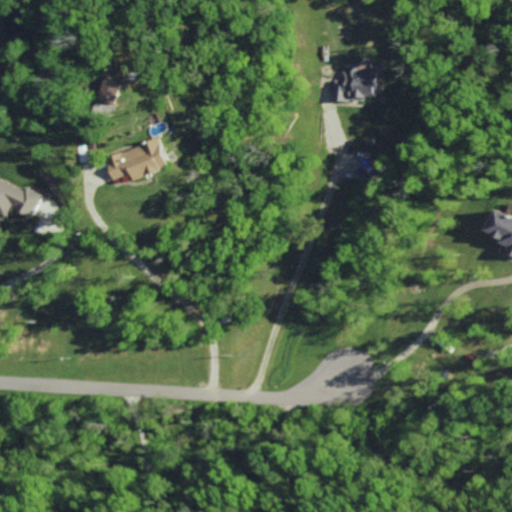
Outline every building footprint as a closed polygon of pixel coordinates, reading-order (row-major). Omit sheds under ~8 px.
[(339,98),(384,100),(385,62),(373,62),(373,68),(351,67),(351,81),(340,80),(339,98)] [(126,86),(109,81),(103,99),(121,104),(126,86)] [(177,167),(166,138),(113,158),(122,180),(137,174),(140,181),(177,167)] [(0,209),(15,216),(18,207),(39,216),(48,194),(32,187),(31,189),(0,175),(0,209)] [(53,215),(59,203),(48,198),(39,217),(54,225),(58,217),(53,215)] [(511,214),(500,210),(492,231),(508,238),(506,243),(511,245),(511,214)]
